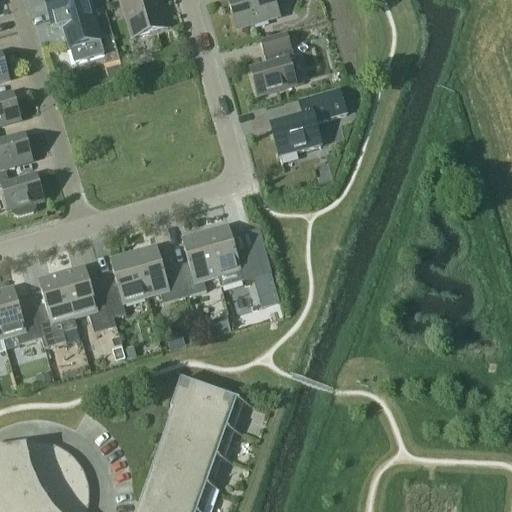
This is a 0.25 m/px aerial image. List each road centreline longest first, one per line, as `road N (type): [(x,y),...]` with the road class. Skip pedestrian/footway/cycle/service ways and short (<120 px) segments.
road 1 (residential): [(82,230),(232,179),(187,0)]
road 2 (residential): [(82,230),(23,0)]
